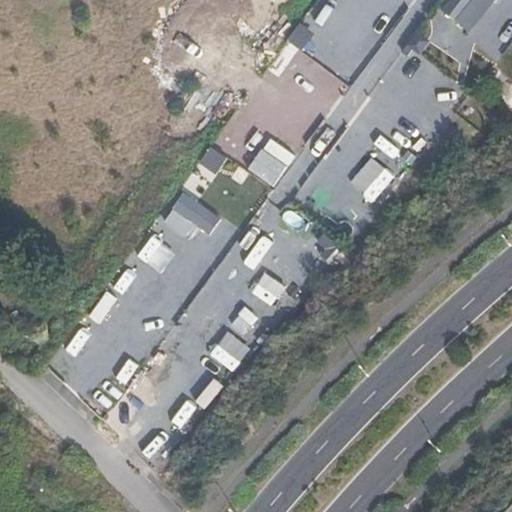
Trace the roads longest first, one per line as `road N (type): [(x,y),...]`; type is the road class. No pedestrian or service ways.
road 1 (secondary): [(511,266),(416,351),(266,511)]
road 2 (secondary): [(346,511),(511,347)]
road 3 (unclassified): [(150,511),(0,376)]
